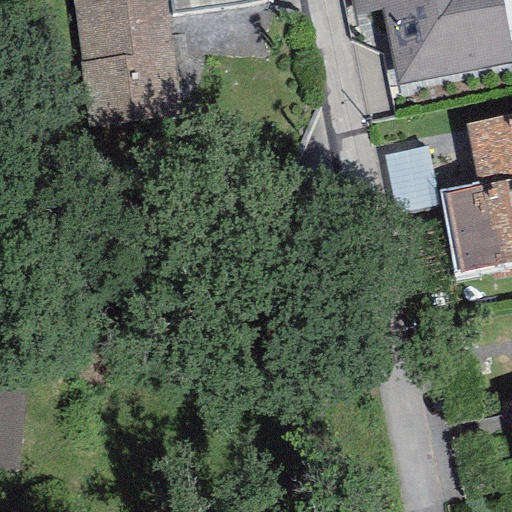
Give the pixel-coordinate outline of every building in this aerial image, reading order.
[(91,126),(182,113),(165,15),(266,0),(75,0),(72,0),(91,126)] [(349,0),(353,17),(381,12),(395,85),(511,61),(511,52),(501,0),(349,0)] [(511,116),(465,126),(479,187),(511,180),(511,116)] [(511,180),(479,187),(442,196),(460,272),(511,261),(511,180)] [(0,467),(18,469),(26,390),(0,387),(0,467)]
